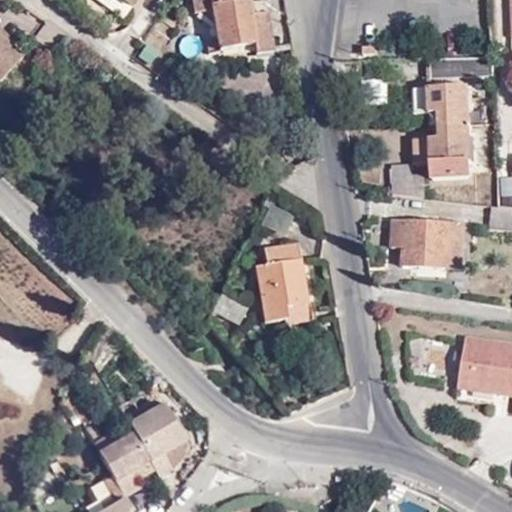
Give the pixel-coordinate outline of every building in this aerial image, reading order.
[(94,0),(115,13),(123,0),(94,0)] [(183,0),(184,6),(202,4),(206,32),(196,32),(198,46),(244,37),(246,48),(266,44),(260,7),(244,9),(242,0),(183,0)] [(0,35),(0,60),(13,47),(0,35)] [(430,58),(429,58),(432,75),(492,73),(491,55),(430,58)] [(473,159),(469,86),(414,89),(415,112),(432,112),(433,140),(416,141),(417,163),(435,162),(435,177),(470,175),(469,160),(473,159)] [(392,164),(393,196),(415,198),(414,162),(392,164)] [(511,177),(499,178),(500,199),(511,198),(511,177)] [(296,219),(270,205),(262,225),(286,238),(296,219)] [(494,225),(511,229),(511,207),(497,205),(494,205),(494,225)] [(463,269),(466,224),(395,222),(393,248),(405,249),(406,268),(463,269)] [(299,245),(263,249),(266,268),(256,269),(264,324),(289,321),(290,326),(309,323),(303,278),(299,245)] [(250,309),(222,294),(212,313),(240,328),(250,309)] [(511,347),(469,341),(465,369),(475,371),(472,391),(511,396),(511,347)] [(93,408),(81,389),(72,394),(84,413),(93,408)] [(132,418),(100,441),(127,487),(140,478),(133,465),(150,453),(160,467),(175,458),(167,443),(184,433),(160,392),(127,411),(132,418)] [(103,425),(94,411),(86,416),(94,430),(103,425)] [(341,494),(333,482),(322,490),(330,502),(341,494)] [(126,511),(136,504),(127,487),(89,510),(89,511),(126,511)] [(44,511),(60,502),(53,490),(37,501),(44,511)]
